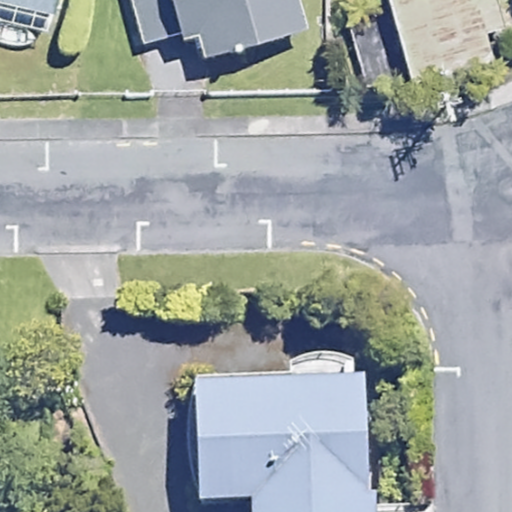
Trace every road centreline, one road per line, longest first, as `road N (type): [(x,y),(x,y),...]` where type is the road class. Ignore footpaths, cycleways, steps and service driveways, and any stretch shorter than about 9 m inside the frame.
road 1 (residential): [(0,198),(417,195)]
road 2 (residential): [(434,511),(417,195)]
